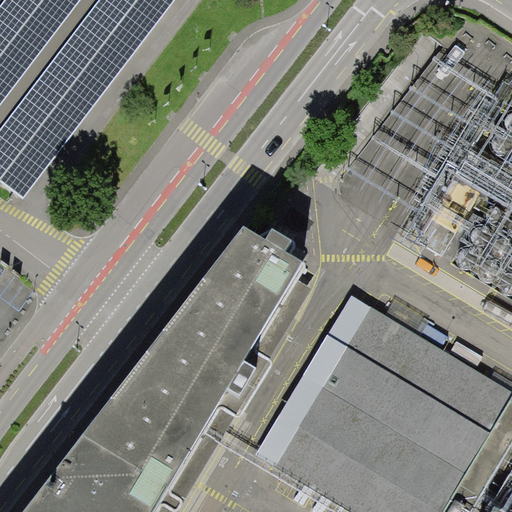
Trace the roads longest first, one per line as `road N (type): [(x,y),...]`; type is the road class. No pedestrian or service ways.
road 1 (tertiary): [(0,477),(379,0)]
road 2 (tertiary): [(325,0),(0,422)]
road 3 (unknown): [(323,511),(218,434)]
